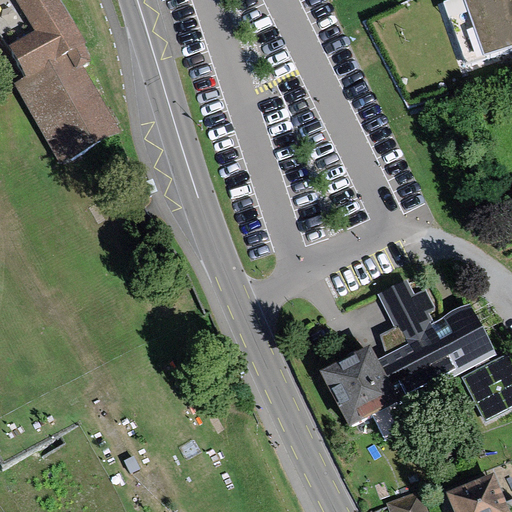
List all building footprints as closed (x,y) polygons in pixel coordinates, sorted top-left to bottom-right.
[(8,0),(28,33),(15,55),(26,83),(16,86),(57,166),(117,135),(78,54),(47,0),(8,0)] [(511,2),(511,0),(462,0),(447,5),(469,67),(511,51),(511,2)] [(388,348),(324,378),(351,435),(496,361),(469,308),(434,325),(409,277),(375,294),(394,328),(382,335),(388,348)] [(488,424),(511,412),(511,360),(467,382),(488,424)] [(503,511),(491,482),(447,500),(452,511),(503,511)] [(390,507),(391,511),(425,511),(417,494),(390,507)]
